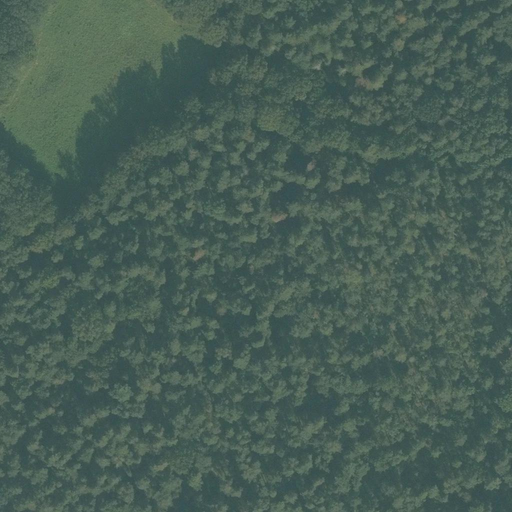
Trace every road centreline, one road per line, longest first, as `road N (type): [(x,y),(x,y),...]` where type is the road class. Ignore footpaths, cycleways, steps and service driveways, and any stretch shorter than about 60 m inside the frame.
road 1 (track): [(239,511),(16,223)]
road 2 (track): [(511,392),(462,511)]
